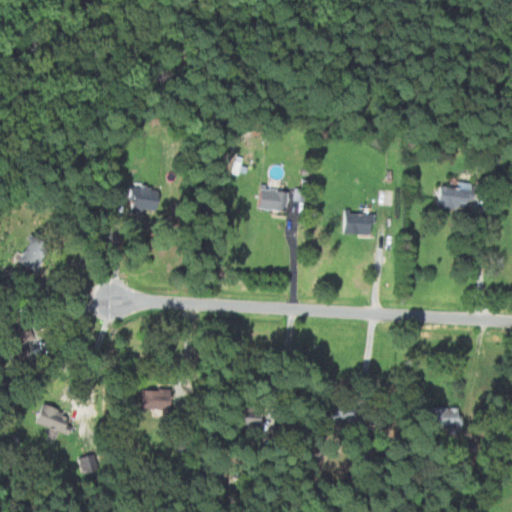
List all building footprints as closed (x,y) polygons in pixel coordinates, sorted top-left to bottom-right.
[(454,187),(433,186),(432,208),(464,209),(465,183),(454,182),(454,187)] [(282,211),(283,190),(252,189),(251,209),(282,211)] [(370,215),(347,214),(347,209),(338,209),(337,233),(370,234),(370,215)] [(168,390),(139,389),(138,408),(168,409),(168,390)] [(61,435),(68,417),(36,404),(29,422),(61,435)] [(447,427),(448,408),(429,407),(428,426),(447,427)]
